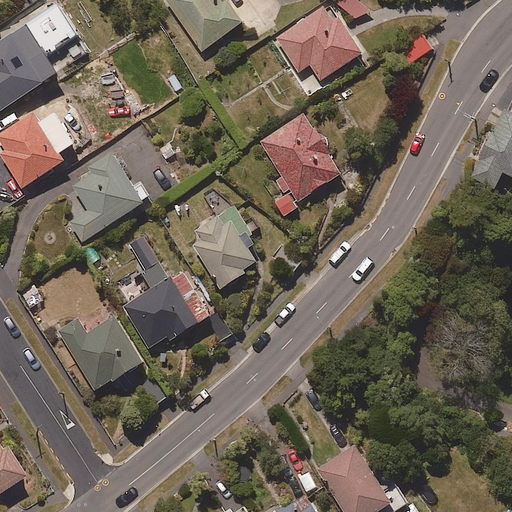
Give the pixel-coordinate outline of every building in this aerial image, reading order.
[(0,112),(92,51),(58,0),(41,0),(34,5),(41,15),(0,42),(0,112)] [(228,0),(225,2),(223,0),(166,0),(201,52),(246,22),(232,0),(228,0)] [(370,9),(361,0),(346,0),(342,5),(357,21),(370,9)] [(337,20),(327,5),(277,37),(299,72),(311,64),(322,80),(365,52),(342,16),(337,20)] [(91,135),(67,97),(39,115),(36,111),(0,134),(0,150),(24,188),(67,160),(63,153),(91,135)] [(511,111),(509,109),(473,177),(496,189),(506,171),(511,174),(511,111)] [(345,172),(307,113),(262,142),(284,176),(277,180),(285,193),(275,200),(283,212),(345,172)] [(136,185),(115,151),(90,167),(94,173),(65,192),(80,214),(70,221),(83,243),(153,198),(142,181),(136,185)] [(260,240),(226,191),(211,201),(221,214),(196,231),(201,239),(192,245),(222,289),(261,263),(250,247),(260,240)] [(173,280),(144,234),(128,243),(145,270),(114,289),(151,348),(170,336),(172,340),(213,315),(186,272),(173,280)] [(44,301),(36,284),(23,291),(31,307),(44,301)] [(146,362),(117,315),(88,333),(79,319),(59,331),(98,392),(146,362)] [(379,476),(359,445),(319,470),(345,511),(395,511),(411,503),(390,469),(379,476)] [(2,452),(0,448),(0,495),(27,479),(7,449),(2,452)] [(319,511),(309,495),(281,511),(319,511)]
